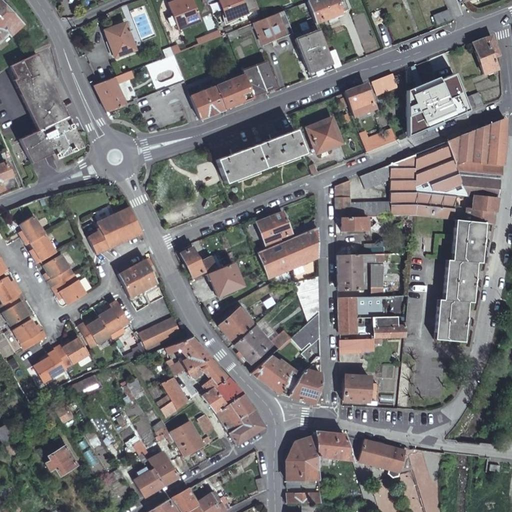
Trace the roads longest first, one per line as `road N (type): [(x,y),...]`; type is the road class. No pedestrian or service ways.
road 1 (residential): [(465,33),(131,153)]
road 2 (residential): [(511,142),(469,387),(433,441)]
road 3 (residential): [(321,181),(330,424)]
road 4 (secondary): [(279,416),(199,331),(158,246)]
road 5 (residential): [(321,181),(511,105)]
road 6 (residential): [(158,246),(321,181)]
road 7 (residential): [(277,433),(141,511)]
road 8 (secondary): [(105,142),(51,34)]
